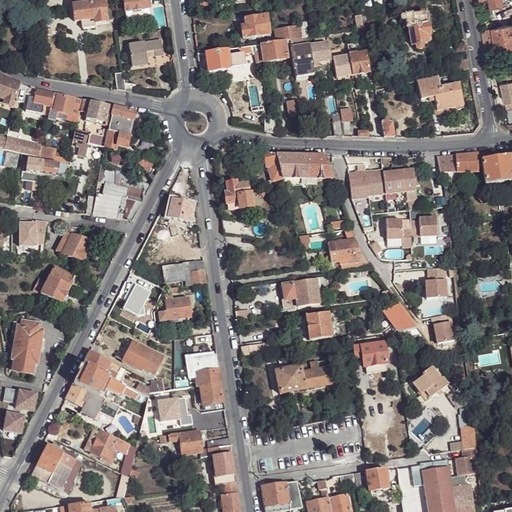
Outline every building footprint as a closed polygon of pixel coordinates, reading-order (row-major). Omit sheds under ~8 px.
[(122,0),(125,13),(126,13),(148,10),(147,0),(122,0)] [(193,0),(195,8),(213,6),(212,0),(193,0)] [(359,2),(361,16),(370,14),(368,0),(359,2)] [(479,0),(480,1),(483,0),(487,0),(490,9),(503,6),(502,0),(479,0)] [(94,20),(94,24),(106,22),(103,2),(72,6),(74,22),(81,21),(94,20)] [(149,18),(148,10),(126,13),(126,20),(149,18)] [(425,13),(403,17),(405,29),(407,29),(410,47),(414,46),(415,50),(417,51),(421,50),(422,49),(422,45),(426,44),(426,43),(425,37),(428,37),(429,37),(425,13)] [(363,30),(364,33),(373,31),(370,14),(361,16),(363,30)] [(241,27),(242,39),(268,35),(266,16),(244,19),(245,27),(241,27)] [(237,40),(242,39),(241,27),(245,27),(244,19),(244,17),(234,19),(237,40)] [(95,27),(94,24),(94,20),(81,21),(82,29),(95,27)] [(299,28),(300,39),(307,38),(305,24),(298,25),(297,25),(298,28),(299,28)] [(511,24),(481,31),(484,48),(495,46),(496,49),(511,46),(511,24)] [(290,41),(300,39),(299,28),(298,28),(275,31),(276,43),(285,41),(290,41)] [(309,46),(308,38),(307,38),(300,39),(290,41),(290,45),(290,48),(309,46)] [(259,45),(251,46),(252,51),(253,55),(254,55),(256,64),(287,59),(285,46),(290,45),(290,41),(285,41),(276,43),(260,45),(259,45)] [(160,42),(152,43),(153,53),(154,58),(161,57),(160,42)] [(153,53),(152,43),(127,46),(130,68),(146,67),(144,54),(153,53)] [(311,64),(330,61),(327,43),(309,46),(311,64)] [(306,69),(312,68),(311,64),(309,46),(290,48),(293,71),(306,69)] [(228,52),(227,50),(223,51),(205,53),(208,72),(230,69),(228,56),(228,52)] [(348,56),(352,76),(368,73),(364,53),(348,56)] [(244,54),(228,56),(230,69),(245,67),(244,54)] [(335,78),(352,76),(348,56),(332,59),(335,78)] [(467,71),(465,61),(452,64),(453,73),(467,71)] [(293,71),(294,79),(307,77),(306,73),(306,69),(293,71)] [(511,72),(500,75),(505,108),(511,106),(511,72)] [(352,76),(353,83),(369,80),(368,73),(352,76)] [(116,91),(125,93),(124,83),(123,74),(114,75),(116,91)] [(0,98),(4,100),(3,104),(14,108),(15,101),(20,83),(2,76),(0,76),(0,98)] [(374,88),(383,87),(381,78),(372,79),(374,88)] [(438,88),(436,78),(416,82),(420,101),(428,100),(433,99),(440,97),(438,88)] [(32,87),(20,83),(15,101),(24,103),(25,94),(36,96),(38,90),(32,87)] [(124,83),(125,93),(134,94),(136,86),(124,83)] [(457,84),(438,88),(440,97),(433,99),(433,102),(435,111),(451,108),(451,105),(461,103),(457,84)] [(54,93),(38,90),(36,96),(36,99),(28,97),(26,111),(48,116),(50,111),(54,93)] [(76,98),(54,93),(50,111),(71,116),(76,98)] [(83,100),(76,98),(71,116),(78,117),(80,112),(83,100)] [(109,106),(83,100),(80,112),(87,114),(85,122),(93,124),(105,127),(107,127),(111,110),(109,109),(109,106)] [(288,118),(300,116),(297,101),(286,102),(288,118)] [(136,112),(114,107),(109,132),(108,131),(105,147),(117,150),(118,147),(128,149),(136,112)] [(351,110),(340,111),(341,123),(352,122),(351,110)] [(71,116),(50,111),(48,116),(48,118),(70,123),(71,116)] [(85,122),(77,120),(73,140),(88,143),(90,134),(93,124),(85,122)] [(263,132),(275,135),(273,120),(263,120),(263,132)] [(335,137),(342,137),(339,121),(333,123),(335,137)] [(383,138),(393,138),(389,121),(380,123),(383,138)] [(102,136),(105,127),(93,124),(90,134),(102,136)] [(4,150),(6,150),(22,154),(38,157),(41,146),(7,137),(4,150)] [(88,143),(73,140),(72,145),(87,149),(88,143)] [(22,154),(6,150),(4,167),(20,170),(22,154)] [(53,153),(40,150),(39,158),(44,159),(51,161),(53,153)] [(276,155),(262,152),(267,168),(269,168),(272,182),(283,180),(283,179),(276,155)] [(484,152),(455,155),(456,173),(479,171),(478,159),(481,159),(484,186),(511,181),(511,176),(509,155),(485,158),(484,152)] [(300,156),(276,155),(283,179),(333,180),(325,159),(324,156),(300,156)] [(455,155),(437,157),(440,173),(456,173),(455,155)] [(41,175),(43,162),(28,160),(26,173),(41,175)] [(150,186),(102,161),(98,184),(105,185),(147,193),(150,186)] [(67,166),(43,162),(41,175),(58,178),(65,179),(67,166)] [(140,168),(146,174),(152,168),(146,162),(140,168)] [(416,192),(413,170),(383,174),(383,171),(348,174),(351,201),(367,199),(367,197),(416,192)] [(40,182),(41,175),(26,173),(25,181),(40,183),(40,182)] [(58,178),(41,175),(40,182),(57,185),(58,178)] [(237,182),(227,184),(228,194),(225,195),(226,205),(227,205),(238,204),(239,209),(239,211),(253,209),(250,195),(249,195),(247,185),(237,186),(237,182)] [(143,201),(147,193),(105,185),(104,194),(126,198),(127,196),(143,201)] [(487,203),(485,191),(476,192),(479,201),(481,204),(487,203)] [(60,212),(63,195),(55,194),(53,211),(59,212),(60,212)] [(103,196),(96,195),(92,216),(132,222),(143,201),(127,196),(126,198),(104,194),(103,196)] [(173,196),(172,200),(191,204),(192,201),(173,196)] [(166,219),(168,220),(186,224),(188,224),(193,205),(191,204),(172,200),(171,200),(166,219)] [(418,222),(409,222),(410,231),(410,238),(435,237),(435,218),(418,219),(418,222)] [(168,220),(167,227),(184,231),(186,224),(168,220)] [(222,220),(224,228),(251,232),(251,230),(252,228),(255,224),(222,220)] [(410,238),(410,231),(401,231),(400,221),(385,221),(385,240),(401,240),(401,249),(410,248),(410,238)] [(344,222),(330,225),(331,231),(346,229),(344,222)] [(34,245),(43,245),(46,224),(35,223),(35,225),(20,224),(18,247),(34,248),(34,245)] [(344,230),(348,241),(354,240),(351,229),(344,230)] [(62,255),(71,236),(65,234),(56,253),(62,255)] [(85,253),(90,243),(91,242),(71,236),(62,255),(83,262),(83,261),(87,253),(85,253)] [(306,236),(297,237),(299,245),(306,244),(307,241),(306,236)] [(359,252),(354,240),(348,241),(334,243),(327,244),(330,264),(339,262),(346,261),(346,265),(366,262),(359,252)] [(95,245),(90,243),(85,253),(87,253),(83,261),(86,262),(95,245)] [(376,244),(369,249),(375,257),(383,252),(376,244)] [(369,267),(366,262),(346,265),(346,261),(339,262),(341,271),(369,267)] [(204,271),(203,263),(182,266),(185,284),(185,287),(193,286),(191,273),(204,271)] [(185,284),(182,266),(164,269),(166,286),(185,284)] [(42,291),(40,295),(60,306),(74,278),(53,268),(46,282),(45,283),(42,291)] [(443,269),(426,270),(427,282),(424,282),(425,299),(445,299),(443,269)] [(206,284),(204,271),(191,273),(193,286),(206,284)] [(45,283),(46,282),(39,279),(32,292),(40,295),(42,291),(45,283)] [(293,284),(294,285),(297,307),(298,309),(320,305),(316,281),(293,284)] [(297,307),(294,285),(279,287),(282,310),(287,309),(293,308),(297,307)] [(166,312),(158,313),(159,322),(178,320),(178,324),(185,323),(185,319),(191,318),(188,298),(172,300),(172,296),(164,296),(165,301),(166,312)] [(398,307),(393,300),(386,301),(391,309),(398,307)] [(157,302),(158,313),(166,312),(165,301),(157,302)] [(397,334),(415,331),(398,307),(391,309),(381,313),(397,334)] [(236,313),(237,321),(247,320),(246,312),(236,313)] [(305,318),(309,342),(331,339),(327,314),(305,318)] [(301,343),(309,342),(305,318),(297,319),(301,343)] [(17,328),(11,361),(14,362),(12,372),(32,376),(34,365),(37,366),(42,332),(38,331),(39,326),(21,323),(20,328),(17,328)] [(449,323),(432,326),(436,345),(453,342),(449,323)] [(421,338),(416,331),(415,331),(397,334),(393,334),(394,341),(394,342),(421,338)] [(362,346),(362,339),(348,341),(350,350),(355,350),(354,347),(360,347),(362,346)] [(122,362),(132,343),(127,341),(117,359),(122,362)] [(132,343),(122,362),(122,363),(141,373),(143,369),(151,353),(132,343)] [(360,347),(361,355),(363,368),(365,368),(385,364),(387,364),(383,343),(362,346),(360,347)] [(242,357),(266,353),(265,345),(241,349),(242,357)] [(107,371),(111,364),(89,353),(82,365),(104,377),(107,371)] [(162,359),(151,353),(143,369),(154,374),(162,359)] [(219,374),(216,355),(186,359),(189,379),(194,378),(196,388),(199,387),(199,386),(210,385),(209,375),(219,374)] [(318,370),(316,363),(309,364),(310,372),(302,373),(301,368),(275,373),(279,396),(335,385),(331,368),(329,368),(318,370)] [(117,376),(121,370),(111,364),(107,371),(104,377),(108,379),(111,380),(114,382),(117,376)] [(386,370),(385,364),(365,368),(366,374),(386,370)] [(104,387),(108,379),(104,377),(82,365),(72,385),(99,398),(104,387)] [(430,369),(420,376),(422,378),(411,385),(419,396),(420,395),(425,402),(446,386),(441,379),(439,381),(430,369)] [(220,382),(219,374),(209,375),(210,385),(199,386),(199,387),(202,406),(223,403),(221,388),(221,387),(220,382)] [(122,396),(126,388),(120,385),(114,382),(111,380),(108,379),(104,387),(122,396)] [(147,386),(146,394),(162,392),(161,380),(149,382),(148,384),(147,386)] [(98,408),(102,400),(99,398),(72,385),(67,395),(64,401),(80,408),(84,401),(98,408)] [(459,390),(455,385),(450,388),(454,393),(459,390)] [(138,395),(145,398),(146,394),(147,386),(142,386),(138,395)] [(129,399),(132,392),(126,388),(122,396),(129,399)] [(171,391),(162,392),(163,397),(166,397),(166,398),(183,396),(182,395),(182,394),(174,394),(174,390),(171,391)] [(37,397),(5,392),(3,404),(16,407),(15,412),(33,415),(37,397)] [(112,420),(118,408),(102,400),(98,408),(96,411),(98,413),(112,420)] [(84,401),(80,408),(81,409),(80,412),(95,420),(98,413),(96,411),(98,408),(84,401)] [(3,434),(21,437),(24,420),(7,416),(3,434)] [(475,449),(473,426),(460,427),(463,451),(475,449)] [(93,430),(87,442),(93,445),(98,433),(93,430)] [(125,455),(128,446),(99,431),(98,433),(93,445),(88,453),(88,455),(106,463),(109,456),(112,450),(121,454),(124,456),(125,455)] [(198,432),(159,437),(160,445),(179,442),(181,456),(201,453),(201,451),(198,432)] [(229,447),(228,439),(213,442),(214,449),(229,447)] [(93,445),(87,442),(83,451),(88,453),(93,445)] [(55,445),(53,450),(75,461),(76,456),(55,445)] [(125,455),(132,458),(134,448),(128,446),(125,455)] [(75,461),(53,450),(47,447),(31,479),(67,495),(82,465),(75,461)] [(209,449),(210,458),(212,458),(231,455),(229,447),(214,449),(209,449)] [(201,453),(202,459),(210,458),(209,449),(201,451),(201,453)] [(463,451),(464,459),(465,458),(475,457),(475,449),(463,451)] [(118,461),(121,454),(112,450),(109,456),(112,458),(118,461)] [(121,467),(129,470),(130,469),(132,458),(125,455),(124,456),(121,467)] [(231,455),(212,458),(215,479),(234,478),(231,455)] [(464,459),(455,460),(457,477),(449,478),(453,511),(472,511),(468,486),(464,487),(462,477),(476,475),(477,475),(477,470),(475,457),(465,458),(464,459)] [(453,511),(449,478),(446,461),(420,465),(420,467),(411,468),(414,488),(423,487),(426,511),(453,511)] [(201,472),(200,463),(189,465),(185,465),(187,474),(201,472)] [(385,470),(365,473),(367,490),(368,493),(369,492),(384,490),(387,490),(385,470)] [(354,483),(355,487),(360,486),(361,491),(367,490),(365,473),(353,474),(354,483)] [(341,485),(354,483),(353,474),(339,476),(341,485)] [(215,479),(217,486),(221,486),(235,484),(234,478),(215,479)] [(328,499),(324,481),(320,482),(320,483),(320,484),(318,484),(319,493),(322,493),(323,500),(328,499)] [(285,484),(261,488),(264,511),(284,511),(290,511),(302,510),(302,509),(296,483),(285,484)] [(319,493),(318,484),(317,484),(317,483),(316,483),(313,483),(311,484),(313,492),(315,491),(317,502),(323,500),(322,493),(319,493)] [(238,511),(239,509),(237,501),(235,487),(222,489),(223,501),(219,501),(220,511),(225,511),(238,511)] [(349,511),(346,496),(328,499),(330,511),(349,511)] [(124,511),(124,503),(123,499),(117,500),(116,500),(89,504),(89,511),(124,511)] [(330,511),(328,499),(323,500),(317,502),(306,504),(307,511),(330,511)]
